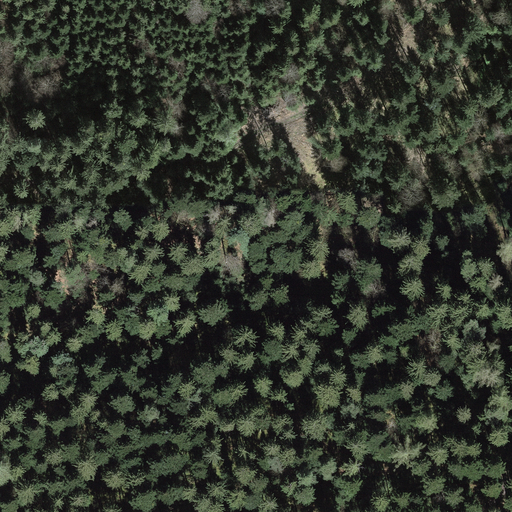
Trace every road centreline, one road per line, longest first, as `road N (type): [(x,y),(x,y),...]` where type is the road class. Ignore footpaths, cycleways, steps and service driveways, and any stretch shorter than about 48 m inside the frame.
road 1 (track): [(1,511),(511,462)]
road 2 (track): [(0,179),(111,176),(236,149)]
